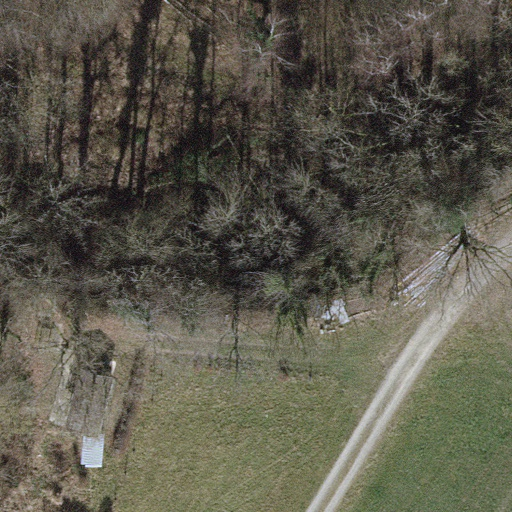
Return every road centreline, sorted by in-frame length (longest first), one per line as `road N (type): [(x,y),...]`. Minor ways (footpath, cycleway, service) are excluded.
road 1 (track): [(170,0),(227,55),(327,81),(511,29)]
road 2 (track): [(511,257),(443,320),(324,511)]
